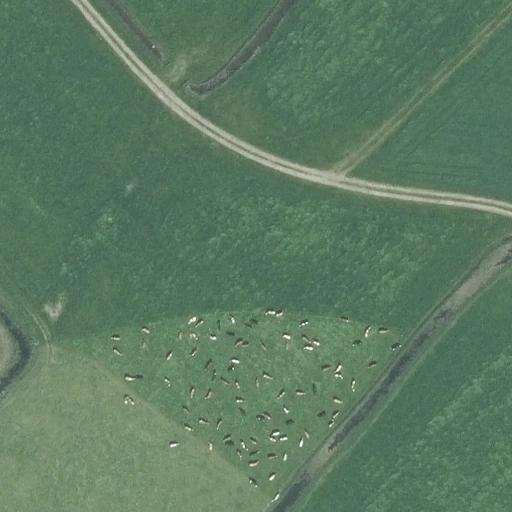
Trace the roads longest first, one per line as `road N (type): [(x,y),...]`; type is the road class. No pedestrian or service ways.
road 1 (track): [(76,0),(151,82),(264,160),(384,193),(511,213)]
road 2 (track): [(334,180),(511,9)]
